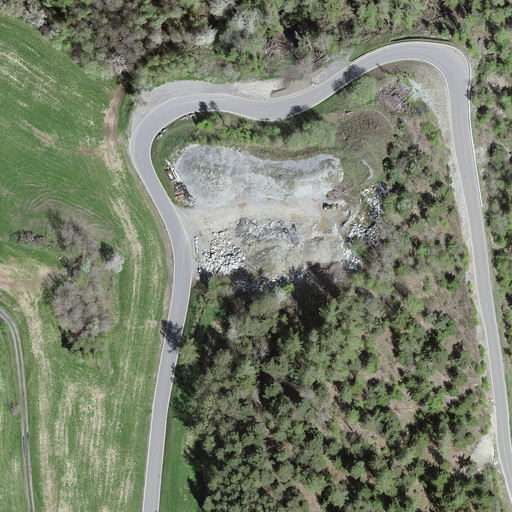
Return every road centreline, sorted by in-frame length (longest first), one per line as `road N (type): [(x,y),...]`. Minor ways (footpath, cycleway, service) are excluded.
road 1 (tertiary): [(511,479),(455,75),(439,54),(412,49),(371,61),(278,110),(191,104),(162,115),(145,133),(144,166),(182,261),(150,511)]
road 2 (track): [(31,511),(20,361),(14,328),(0,311)]
